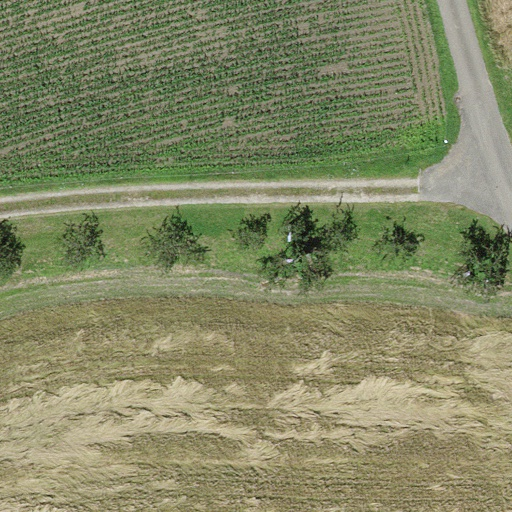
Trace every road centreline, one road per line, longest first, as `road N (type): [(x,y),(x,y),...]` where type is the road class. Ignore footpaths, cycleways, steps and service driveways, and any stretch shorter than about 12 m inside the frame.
road 1 (track): [(0,212),(171,197),(427,192)]
road 2 (track): [(511,198),(456,0)]
